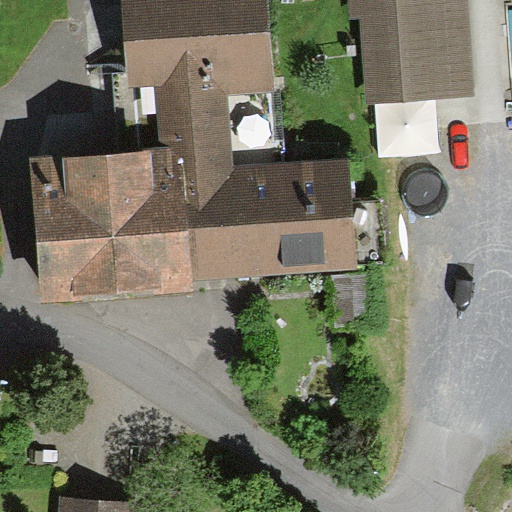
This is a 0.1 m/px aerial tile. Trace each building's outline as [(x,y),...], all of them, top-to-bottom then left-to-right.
[(31,161),(41,307),(193,297),(191,276),(270,271),(352,265),(345,163),(236,170),(231,97),(271,94),(264,0),(126,0),(131,84),(160,82),(165,152),(31,161)] [(353,0),(367,101),(470,95),(464,0),(353,0)] [(511,58),(482,59),(483,92),(511,91),(511,58)] [(416,267),(380,271),(384,305),(420,301),(416,267)] [(324,274),(327,325),(369,323),(366,271),(324,274)] [(137,511),(137,504),(57,501),(56,511),(137,511)]
